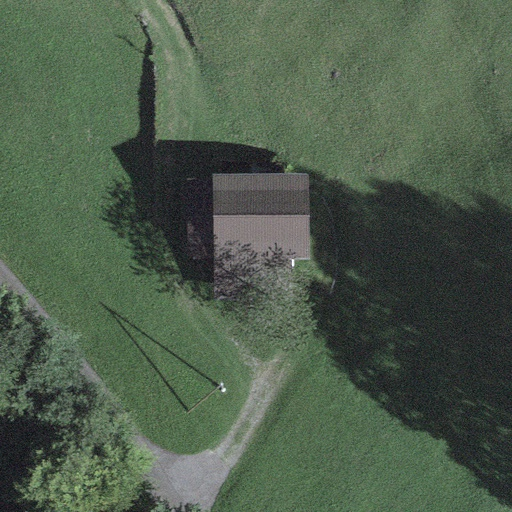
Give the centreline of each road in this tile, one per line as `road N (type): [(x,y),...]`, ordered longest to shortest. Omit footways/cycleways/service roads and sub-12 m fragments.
road 1 (track): [(153,0),(175,72),(180,281),(263,369),(248,422),(176,505)]
road 2 (track): [(0,319),(180,511)]
